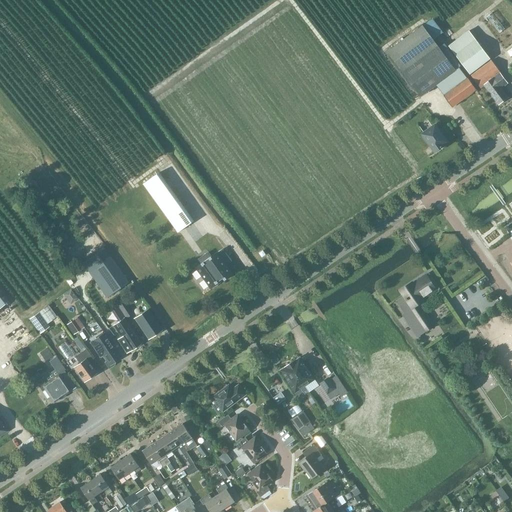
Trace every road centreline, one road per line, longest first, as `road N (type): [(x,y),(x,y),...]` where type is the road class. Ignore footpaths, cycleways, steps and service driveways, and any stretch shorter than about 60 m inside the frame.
road 1 (tertiary): [(0,482),(432,190)]
road 2 (residential): [(432,190),(511,299)]
